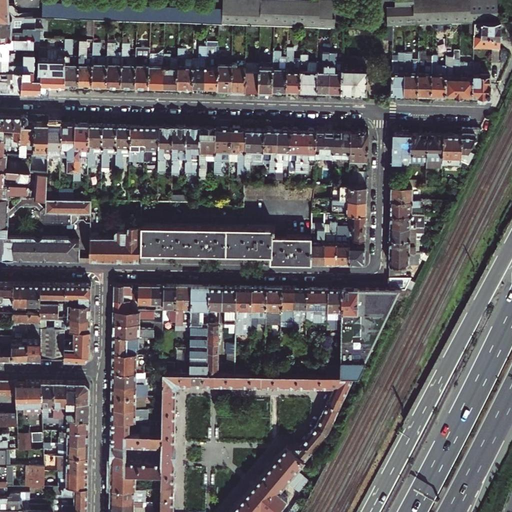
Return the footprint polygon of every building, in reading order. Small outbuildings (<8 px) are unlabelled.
[(253,25),(318,28),(331,28),(334,28),(334,19),(331,18),(332,1),(324,0),(317,0),(318,2),(271,0),(221,0),(222,8),(221,23),(247,24),(253,25)] [(394,26),(421,25),(434,25),(469,23),(476,23),(497,22),(495,0),(393,0),(394,11),(386,11),(386,27),(394,26)] [(221,23),(222,8),(47,2),(46,16),(221,23)] [(11,3),(0,3),(0,14),(12,15),(11,3)] [(0,35),(10,35),(35,36),(41,36),(45,37),(45,29),(36,28),(36,16),(12,15),(0,14),(0,35)] [(476,23),(475,33),(475,46),(493,47),(501,48),(503,22),(497,22),(476,23)] [(385,40),(393,41),(394,26),(386,27),(385,40)] [(10,35),(0,35),(0,54),(1,54),(1,52),(1,48),(9,48),(10,48),(10,44),(10,35)] [(35,36),(10,35),(10,44),(26,45),(26,52),(34,52),(34,50),(35,36)] [(24,69),(24,89),(27,89),(33,90),(35,90),(43,90),(43,87),(45,87),(47,87),(48,86),(48,82),(49,47),(41,47),(41,36),(35,36),(34,50),(39,50),(38,66),(38,69),(38,76),(33,76),(34,52),(26,52),(25,52),(24,60),(24,69)] [(49,47),(48,82),(52,82),(55,82),(57,74),(57,44),(57,37),(49,37),(49,47)] [(66,48),(65,83),(72,83),(79,83),(79,55),(72,54),(72,44),(72,38),(66,37),(66,48)] [(79,44),(79,55),(79,83),(85,83),(92,83),(93,55),(86,55),(87,38),(79,38),(79,44)] [(210,87),(216,87),(218,55),(218,41),(206,40),(206,44),(205,64),(204,64),(203,75),(205,76),(205,87),(210,87)] [(99,84),(106,84),(107,53),(100,53),(100,41),(93,41),(93,55),(92,83),(99,84)] [(121,84),(122,53),(115,53),(116,42),(108,41),(107,53),(106,84),(114,84),(121,84)] [(122,42),(122,53),(121,84),(127,85),(134,85),(135,58),(130,58),(130,53),(130,42),(122,42)] [(148,85),(149,56),(143,56),(143,42),(136,42),(136,53),(135,58),(134,85),(141,85),(148,85)] [(60,83),(65,83),(66,48),(58,47),(58,44),(57,44),(57,74),(55,82),(60,83)] [(205,64),(206,44),(198,44),(197,55),(192,55),(192,60),(191,86),(197,86),(205,87),(205,76),(203,75),(204,64),(205,64)] [(433,44),(432,62),(430,93),(438,93),(444,93),(446,54),(437,53),(437,51),(438,51),(439,44),(433,44)] [(340,90),(342,62),(336,62),(337,46),(330,45),(330,47),(328,90),(331,90),(333,93),(335,93),(337,93),(339,90),(340,90)] [(149,52),(149,56),(148,85),(155,85),(162,86),(163,86),(164,75),(161,75),(161,66),(163,66),(164,53),(164,47),(157,52),(149,52)] [(287,56),(285,89),(293,89),(299,89),(300,58),(293,58),(293,47),(287,47),(287,56)] [(328,90),(330,47),(324,47),(323,62),(316,62),(316,63),(315,90),(319,90),(321,92),(322,92),(325,92),(326,90),(328,90)] [(501,48),(493,47),(492,61),(500,61),(501,48)] [(15,60),(15,52),(15,48),(12,48),(12,51),(10,50),(10,48),(9,48),(1,48),(1,52),(1,54),(0,54),(0,68),(24,69),(24,60),(15,60)] [(191,86),(192,60),(185,60),(186,48),(178,48),(177,57),(176,86),(184,86),(191,86)] [(446,54),(444,93),(451,94),(457,94),(457,84),(460,84),(460,74),(459,74),(460,61),(461,48),(455,48),(454,54),(446,54)] [(170,86),(176,86),(177,57),(171,57),(171,50),(168,50),(168,53),(164,53),(163,66),(161,66),(161,75),(164,75),(163,86),(170,86)] [(410,92),(417,93),(419,63),(413,62),(413,51),(406,50),(405,54),(403,92),(410,92)] [(419,63),(417,93),(424,93),(430,93),(432,62),(427,61),(427,50),(420,50),(419,63)] [(273,51),(273,55),(271,88),(279,88),(285,89),(287,56),(281,56),(281,51),(273,51)] [(403,92),(405,54),(399,53),(399,63),(392,63),(390,92),(397,92),(403,92)] [(300,54),(300,58),(299,89),(306,89),(315,90),(316,63),(307,63),(307,55),(300,54)] [(218,55),(216,87),(218,87),(218,88),(222,88),(226,88),(226,87),(230,87),(231,59),(231,56),(218,55)] [(271,88),(273,55),(259,55),(259,64),(257,88),(265,88),(271,88)] [(342,62),(340,90),(356,91),(365,91),(366,65),(344,64),(345,58),(342,58),(342,62)] [(244,88),(245,63),(245,60),(236,60),(231,59),(230,87),(237,87),(244,88)] [(474,62),(460,61),(459,74),(460,74),(460,84),(457,84),(457,94),(458,94),(466,94),(473,94),(474,70),(474,62)] [(251,88),(257,88),(259,64),(245,63),(244,88),(251,88)] [(0,88),(24,89),(24,69),(0,68),(0,88)] [(479,70),(474,70),(473,94),(477,94),(477,98),(479,101),(481,101),(485,101),(487,99),(487,95),(490,95),(490,82),(489,82),(489,74),(479,74),(479,70)] [(0,133),(21,135),(22,114),(0,112),(0,133)] [(28,114),(22,114),(21,135),(20,148),(20,150),(20,152),(27,153),(27,141),(35,141),(36,121),(31,121),(28,121),(28,114)] [(35,141),(35,148),(49,148),(49,121),(42,121),(36,121),(35,141)] [(49,148),(49,158),(61,158),(61,155),(62,149),(62,122),(55,122),(49,121),(49,148)] [(62,122),(62,149),(61,155),(68,155),(68,170),(74,170),(75,122),(68,122),(62,122)] [(82,122),(75,122),(74,170),(74,179),(81,179),(81,156),(88,156),(89,123),(82,122)] [(89,123),(88,156),(88,167),(95,167),(95,161),(96,153),(102,153),(103,123),(96,123),(89,123)] [(109,152),(116,152),(117,123),(111,123),(103,123),(102,153),(102,161),(102,166),(108,166),(109,152)] [(117,123),(116,152),(116,166),(123,166),(123,152),(130,152),(131,124),(124,123),(117,123)] [(130,159),(144,159),(145,147),(146,147),(146,135),(143,135),(144,124),(137,124),(131,124),(130,152),(130,159)] [(158,160),(159,124),(152,124),(145,124),(144,124),(143,135),(146,135),(146,147),(145,147),(144,159),(144,160),(158,160)] [(166,156),(172,156),(172,125),(166,125),(159,124),(158,160),(158,170),(165,170),(165,168),(166,156)] [(215,126),(214,159),(214,170),(221,170),(221,157),(229,157),(231,127),(229,126),(229,124),(224,124),(221,124),(221,126),(215,126)] [(233,127),(231,127),(229,157),(238,158),(237,180),(244,180),(244,169),(245,127),(240,127),(240,124),(236,124),(233,124),(233,127)] [(172,125),(172,156),(171,168),(171,170),(179,171),(180,169),(185,169),(187,125),(179,125),(172,125)] [(199,175),(201,126),(193,125),(187,125),(185,169),(185,175),(199,175)] [(267,128),(265,127),(264,157),(270,157),(270,167),(276,167),(278,128),(274,128),(272,125),(270,125),(269,125),(267,128)] [(472,125),(463,125),(462,134),(462,159),(469,163),(474,152),(469,150),(481,125),(472,125)] [(207,126),(201,126),(199,175),(207,175),(207,159),(214,159),(215,126),(207,126)] [(278,128),(276,167),(282,167),(283,167),(284,158),(290,158),(291,128),(290,128),(290,127),(288,126),(286,126),(285,126),(283,127),(283,128),(278,128)] [(296,168),(303,168),(304,128),(300,128),(298,126),(296,126),(294,126),(293,127),(293,128),(291,128),(290,158),(296,158),(296,168)] [(351,159),(369,159),(370,132),(366,128),(366,127),(363,127),(360,126),(360,128),(357,130),(352,130),(351,149),(351,155),(351,159)] [(264,157),(265,127),(255,127),(245,127),(244,169),(251,170),(251,159),(264,159),(264,157)] [(316,159),(317,129),(315,129),(314,127),(312,127),(310,127),(308,129),(304,128),(303,168),(310,168),(310,159),(316,159)] [(394,145),(411,145),(412,131),(410,131),(410,128),(406,128),(403,128),(403,131),(395,131),(394,145)] [(325,129),(317,129),(316,159),(316,165),(325,165),(325,157),(333,157),(334,132),(326,132),(327,129),(325,129)] [(334,132),(333,157),(337,157),(337,155),(337,149),(351,149),(352,130),(344,130),(341,130),(341,132),(334,132)] [(411,145),(411,160),(411,161),(428,161),(428,132),(420,132),(412,131),(411,145)] [(435,132),(428,132),(428,161),(427,168),(443,168),(443,165),(444,133),(435,132)] [(21,135),(0,133),(0,150),(7,151),(12,152),(13,148),(20,148),(21,135)] [(454,133),(444,133),(443,165),(462,166),(462,159),(462,134),(454,133)] [(411,160),(411,145),(394,145),(394,157),(394,159),(411,160)] [(7,151),(0,150),(0,167),(31,170),(32,161),(6,159),(7,151)] [(31,170),(0,167),(0,182),(4,182),(5,171),(8,174),(17,174),(17,176),(20,178),(29,178),(31,176),(31,170)] [(37,170),(36,197),(48,197),(49,171),(37,170)] [(350,176),(350,183),(369,184),(369,171),(354,171),(353,176),(350,176)] [(315,183),(244,181),(244,196),(315,198),(315,196),(315,183)] [(0,196),(10,196),(11,192),(18,192),(19,194),(27,194),(27,196),(30,197),(30,189),(30,184),(4,182),(0,182),(0,196)] [(341,183),(341,197),(368,198),(368,190),(369,184),(350,183),(341,183)] [(411,185),(393,185),(393,191),(393,198),(413,199),(413,185),(411,185)] [(61,197),(74,197),(74,188),(61,188),(61,197)] [(27,196),(10,196),(0,196),(0,256),(53,257),(81,258),(81,238),(9,236),(10,216),(22,205),(38,205),(42,210),(42,218),(47,223),(76,223),(81,218),(81,211),(94,211),(94,197),(74,197),(61,197),(48,197),(36,197),(32,197),(30,197),(27,196)] [(368,198),(341,197),(334,197),(334,211),(351,212),(368,212),(368,205),(368,198)] [(393,206),(392,212),(425,213),(425,207),(421,207),(421,199),(413,199),(393,198),(393,206)] [(368,218),(368,212),(351,212),(351,224),(367,223),(368,218)] [(392,218),(392,224),(401,224),(401,226),(411,227),(411,225),(426,226),(426,213),(425,213),(392,212),(392,218)] [(327,224),(327,227),(326,261),(333,261),(338,261),(339,221),(339,220),(332,220),(332,224),(327,224)] [(339,221),(338,261),(344,261),(349,261),(350,236),(351,226),(345,226),(345,221),(339,221)] [(166,250),(185,250),(186,223),(143,222),(143,224),(142,250),(166,250)] [(91,235),(91,258),(142,258),(142,250),(143,224),(131,223),(131,228),(119,228),(116,231),(116,236),(100,235),(100,231),(93,231),(93,235),(91,235)] [(186,223),(185,250),(209,251),(227,251),(227,224),(186,223)] [(355,236),(367,236),(367,229),(367,223),(351,224),(351,226),(350,236),(355,236)] [(276,225),(227,224),(227,251),(248,251),(272,252),(274,252),(274,233),(276,225)] [(392,230),(391,237),(418,238),(427,238),(427,226),(426,226),(411,225),(411,227),(401,226),(401,224),(392,224),(392,230)] [(322,239),(314,239),(314,261),(320,261),(326,261),(327,227),(320,227),(320,236),(322,238),(322,239)] [(290,233),(274,233),(274,252),(272,252),(272,260),(289,261),(300,261),(314,261),(314,239),(314,234),(290,233)] [(350,236),(349,261),(364,262),(366,259),(366,251),(367,244),(355,244),(355,236),(350,236)] [(418,238),(391,237),(391,244),(391,248),(400,249),(400,251),(411,251),(411,250),(426,250),(428,247),(418,247),(418,238)] [(400,249),(391,248),(391,258),(390,275),(408,275),(408,263),(420,263),(421,256),(423,256),(426,250),(411,250),(411,251),(400,251),(400,249)] [(390,275),(390,286),(381,286),(363,286),(345,286),(345,309),(345,317),(345,333),(344,375),(359,375),(367,375),(409,287),(415,275),(408,275),(390,275)] [(0,297),(3,298),(3,293),(4,290),(14,290),(14,281),(0,281),(0,297)] [(13,312),(18,312),(18,304),(28,304),(28,282),(21,281),(14,281),(14,290),(14,294),(14,298),(13,302),(13,312)] [(28,304),(37,304),(42,304),(42,302),(42,296),(42,282),(35,282),(28,282),(28,304)] [(42,296),(66,297),(66,282),(54,282),(42,282),(42,296)] [(80,302),(93,303),(93,299),(93,283),(80,283),(66,282),(66,297),(73,297),(80,298),(80,302)] [(134,290),(134,283),(116,283),(116,291),(116,298),(127,299),(127,294),(134,294),(134,290)] [(141,283),(141,290),(141,299),(141,303),(153,303),(153,283),(147,283),(141,283)] [(166,309),(166,307),(166,284),(159,284),(153,283),(153,303),(159,303),(159,309),(166,309)] [(166,284),(166,307),(174,307),(172,310),(172,313),(172,319),(179,320),(179,311),(179,307),(179,284),(173,284),(166,284)] [(186,284),(179,284),(179,307),(194,307),(195,284),(186,284)] [(211,373),(211,362),(211,352),(211,342),(211,332),(212,322),(212,284),(203,284),(195,284),(194,307),(194,321),(193,373),(194,373),(205,373),(211,373)] [(219,284),(212,284),(212,322),(218,322),(218,316),(218,311),(217,307),(226,307),(226,284),(219,284)] [(226,284),(226,307),(228,307),(233,307),(233,322),(239,322),(239,284),(233,284),(226,284)] [(248,285),(239,284),(239,322),(239,332),(239,336),(241,336),(241,333),(245,333),(246,308),(254,308),(255,285),(248,285)] [(263,285),(255,285),(254,308),(254,316),(269,316),(270,285),(263,285)] [(284,323),(285,285),(277,285),(270,285),(269,316),(269,323),(284,323)] [(292,285),(285,285),(284,323),(284,328),(288,328),(288,316),(288,313),(297,313),(297,306),(296,305),(296,296),(298,296),(298,285),(292,285)] [(297,306),(297,313),(297,316),(309,316),(309,285),(304,285),(298,285),(298,296),(296,296),(296,305),(297,306)] [(309,285),(309,316),(309,322),(331,323),(331,317),(331,313),(331,309),(331,286),(330,286),(319,286),(309,285)] [(331,286),(331,309),(345,309),(345,286),(339,286),(331,286)] [(141,299),(141,290),(134,290),(134,294),(127,294),(127,299),(134,299),(141,299)] [(116,304),(116,309),(141,309),(141,307),(141,303),(141,299),(134,299),(127,299),(116,298),(116,304)] [(51,317),(51,302),(42,302),(42,304),(42,312),(42,316),(51,317)] [(60,302),(51,302),(51,317),(60,317),(60,309),(60,302)] [(93,303),(80,302),(73,302),(66,302),(60,302),(60,309),(65,309),(68,307),(70,307),(70,317),(93,317),(93,311),(93,303)] [(179,307),(179,311),(186,311),(186,321),(194,321),(194,307),(179,307)] [(115,315),(115,321),(142,321),(142,317),(158,317),(158,309),(143,309),(141,309),(116,309),(115,315)] [(13,320),(31,320),(42,320),(42,316),(42,312),(37,312),(28,312),(18,312),(13,312),(13,313),(13,318),(13,320)] [(93,317),(70,317),(70,318),(70,323),(68,322),(61,322),(61,328),(66,328),(70,328),(77,328),(92,328),(92,322),(93,318),(93,317)] [(345,317),(331,317),(331,323),(331,325),(338,326),(338,333),(345,333),(345,317)] [(115,334),(140,334),(146,334),(156,335),(156,327),(142,327),(142,321),(115,321),(115,327),(115,334)] [(212,322),(211,332),(222,332),(223,322),(218,322),(212,322)] [(233,322),(228,322),(228,325),(233,325),(233,332),(239,332),(239,322),(233,322)] [(29,327),(29,336),(42,336),(42,327),(30,327),(29,327)] [(51,327),(42,327),(42,336),(42,357),(55,357),(65,357),(65,337),(66,328),(61,328),(59,328),(51,327)] [(65,337),(65,357),(88,358),(92,353),(92,339),(92,328),(77,328),(77,332),(77,337),(65,337)] [(0,341),(13,341),(13,339),(13,332),(7,332),(0,332),(0,341)] [(211,332),(211,342),(222,342),(222,337),(222,332),(211,332)] [(140,352),(140,334),(115,334),(115,343),(115,351),(139,352),(140,352)] [(146,334),(140,334),(140,352),(148,352),(146,349),(146,334)] [(42,357),(42,336),(29,336),(29,340),(29,357),(34,357),(42,357)] [(13,348),(13,357),(15,357),(26,357),(29,357),(29,340),(20,340),(13,339),(13,341),(13,345),(13,348)] [(211,342),(211,352),(222,352),(222,347),(222,342),(211,342)] [(239,342),(230,342),(229,352),(231,352),(238,352),(239,348),(239,342)] [(0,356),(13,357),(13,348),(0,348),(0,356)] [(114,372),(139,372),(148,372),(151,372),(152,363),(144,363),(139,365),(139,352),(115,351),(115,360),(114,372)] [(222,352),(211,352),(211,362),(222,362),(222,358),(222,352)] [(154,360),(154,372),(165,372),(166,361),(159,361),(154,360)] [(222,362),(211,362),(211,373),(218,373),(222,373),(222,367),(222,362)] [(296,366),(284,366),(284,374),(288,374),(296,374),(296,368),(296,366)] [(114,384),(151,384),(151,381),(148,381),(148,378),(139,378),(139,372),(114,372),(114,378),(114,384)] [(166,385),(166,390),(179,390),(181,388),(184,386),(184,372),(178,372),(167,372),(167,380),(166,385)] [(193,373),(184,372),(184,386),(191,386),(194,386),(194,373),(193,373)] [(194,373),(194,386),(200,386),(205,386),(205,373),(194,373)] [(213,387),(218,387),(218,373),(211,373),(205,373),(205,386),(213,387)] [(218,373),(218,387),(223,387),(229,387),(229,373),(222,373),(218,373)] [(242,373),(229,373),(229,387),(235,387),(241,387),(242,373)] [(247,387),(253,387),(253,374),(242,373),(241,387),(247,387)] [(264,387),(264,374),(253,374),(253,387),(259,387),(264,387)] [(269,374),(264,374),(264,387),(270,387),(276,387),(276,374),(269,374)] [(288,374),(284,374),(276,374),(276,387),(282,387),(288,388),(288,374)] [(288,374),(288,388),(293,388),(299,388),(299,374),(296,374),(288,374)] [(299,374),(299,388),(305,388),(311,388),(311,375),(309,375),(299,374)] [(322,388),(322,375),(311,375),(311,388),(316,388),(322,388)] [(330,375),(322,375),(322,388),(326,388),(334,388),(334,375),(330,375)] [(359,375),(344,375),(334,375),(334,388),(336,388),(337,388),(340,383),(352,388),(359,375)] [(0,422),(19,422),(18,403),(18,379),(0,378),(0,422)] [(25,412),(44,412),(43,379),(24,379),(18,379),(18,403),(25,402),(25,412)] [(48,402),(57,402),(57,379),(51,379),(43,379),(44,412),(44,415),(50,415),(50,408),(47,405),(48,402)] [(69,398),(69,380),(63,379),(57,379),(57,402),(57,415),(61,415),(63,415),(63,409),(61,406),(61,402),(69,402),(69,398)] [(69,380),(69,398),(92,399),(92,390),(92,384),(87,380),(69,380)] [(340,383),(337,388),(336,390),(335,392),(348,398),(352,388),(340,383)] [(114,396),(148,397),(148,388),(151,388),(151,384),(114,384),(114,389),(114,396)] [(179,390),(166,390),(166,397),(166,399),(179,399),(179,395),(179,390)] [(348,398),(335,392),(332,398),(330,404),(343,410),(348,398)] [(114,402),(114,408),(148,409),(148,397),(114,396),(114,402)] [(69,402),(69,404),(78,404),(78,409),(71,409),(71,407),(69,407),(68,416),(91,416),(91,408),(92,399),(69,398),(69,402)] [(179,399),(166,399),(166,409),(166,410),(179,410),(179,405),(179,399)] [(343,410),(330,404),(327,409),(325,415),(338,420),(343,410)] [(138,415),(148,415),(148,409),(114,408),(114,414),(114,421),(138,421),(138,415)] [(179,410),(166,410),(166,422),(179,422),(179,416),(179,410)] [(68,416),(63,415),(61,415),(57,415),(50,415),(44,415),(44,420),(61,420),(61,428),(64,428),(68,428),(68,416)] [(322,419),(320,425),(332,431),(333,430),(338,420),(325,415),(322,419)] [(91,416),(68,416),(68,428),(69,428),(91,428),(91,422),(91,416)] [(138,421),(114,421),(114,432),(113,445),(129,445),(132,445),(132,432),(133,432),(133,424),(143,425),(143,421),(138,421)] [(179,422),(166,422),(166,433),(166,434),(179,434),(179,427),(179,422)] [(323,442),(332,431),(320,425),(316,429),(313,433),(323,442)] [(45,429),(45,439),(45,440),(52,440),(53,427),(45,427),(45,429)] [(69,428),(69,440),(91,440),(91,433),(91,428),(69,428)] [(34,439),(34,429),(20,430),(20,447),(45,447),(45,440),(45,439),(34,439)] [(45,439),(45,429),(34,429),(34,439),(45,439)] [(141,432),(133,432),(132,432),(132,445),(141,446),(141,432)] [(143,432),(141,432),(141,446),(153,446),(153,432),(143,432)] [(153,432),(153,446),(165,446),(166,434),(166,433),(153,432)] [(308,460),(323,442),(313,433),(306,442),(303,445),(290,445),(308,460)] [(179,434),(166,434),(165,446),(178,446),(178,440),(179,434)] [(60,443),(60,454),(69,454),(69,440),(63,440),(60,440),(60,443)] [(91,448),(91,440),(69,440),(69,454),(91,454),(91,448)] [(303,466),(308,460),(290,445),(285,450),(303,466)] [(11,447),(11,458),(0,457),(0,463),(11,463),(18,463),(17,447),(11,447)] [(7,447),(0,447),(0,457),(11,458),(11,447),(7,447)] [(232,511),(264,511),(266,510),(268,511),(276,511),(281,507),(289,497),(282,491),(297,473),(303,466),(285,450),(270,468),(256,485),(240,503),(232,511)] [(91,454),(69,454),(60,454),(60,460),(69,461),(69,469),(90,469),(90,462),(91,454)] [(128,460),(113,460),(113,474),(113,489),(142,489),(142,485),(138,485),(138,473),(132,473),(132,460),(128,460)] [(132,460),(132,473),(138,473),(141,473),(141,460),(132,460)] [(152,473),(153,461),(141,460),(141,473),(144,473),(144,476),(147,476),(147,473),(152,473)] [(165,461),(153,461),(152,473),(165,473),(165,461)] [(178,461),(165,461),(165,473),(178,473),(178,467),(178,461)] [(0,483),(9,484),(46,484),(45,469),(45,466),(45,464),(18,463),(11,463),(0,463),(0,483)] [(45,469),(46,484),(55,484),(55,473),(61,473),(61,469),(49,469),(45,469)] [(90,476),(90,469),(69,469),(69,484),(90,485),(90,476)] [(165,481),(165,484),(178,485),(178,481),(178,473),(165,473),(165,477),(165,481)] [(0,497),(10,498),(24,498),(32,497),(32,490),(13,490),(11,492),(9,492),(9,484),(0,483),(0,497)] [(74,494),(74,497),(90,497),(90,491),(90,485),(69,484),(61,484),(57,484),(56,484),(56,493),(74,494)] [(165,484),(165,490),(165,496),(178,496),(178,491),(178,485),(165,484)] [(113,495),(113,501),(148,501),(148,498),(146,498),(146,490),(142,489),(113,489),(113,495)] [(164,501),(164,507),(178,507),(178,501),(178,496),(165,496),(164,501)] [(10,498),(0,497),(0,508),(28,508),(28,503),(24,502),(10,502),(10,498)] [(68,509),(90,509),(90,503),(90,497),(74,497),(64,497),(64,509),(68,509)] [(148,501),(113,501),(112,507),(112,511),(136,511),(137,507),(146,507),(146,505),(148,505),(148,501)]
